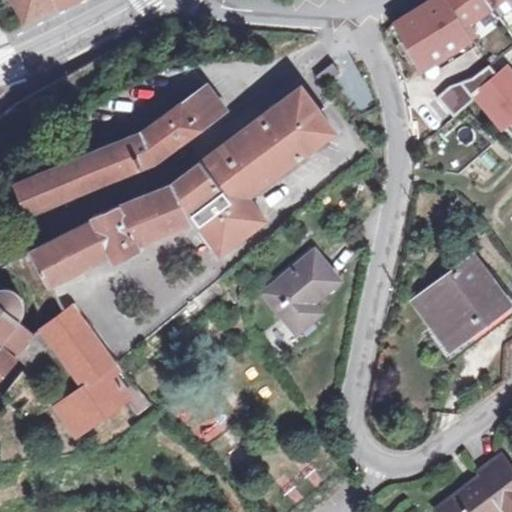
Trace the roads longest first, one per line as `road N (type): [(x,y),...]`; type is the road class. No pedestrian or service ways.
road 1 (residential): [(359,7),(397,127),(398,161),(347,411),(352,446),(364,464),(401,468),(511,390)]
road 2 (tertiary): [(359,7),(228,12),(201,0)]
road 3 (secondary): [(0,71),(140,0)]
